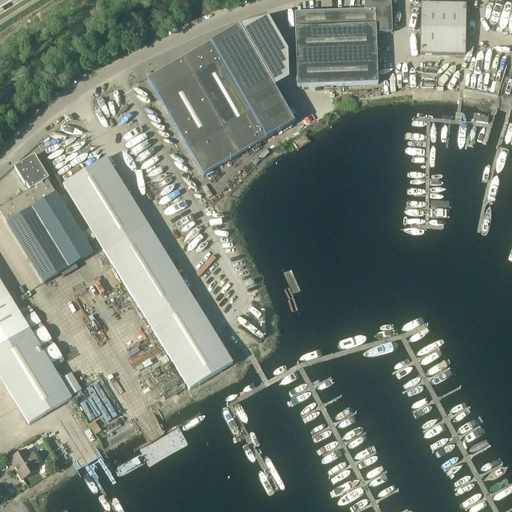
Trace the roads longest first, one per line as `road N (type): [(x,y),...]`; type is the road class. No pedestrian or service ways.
road 1 (unknown): [(74,91),(193,290),(214,308),(235,304),(230,267),(120,63)]
road 2 (unclassified): [(0,156),(80,86),(120,63),(275,0)]
